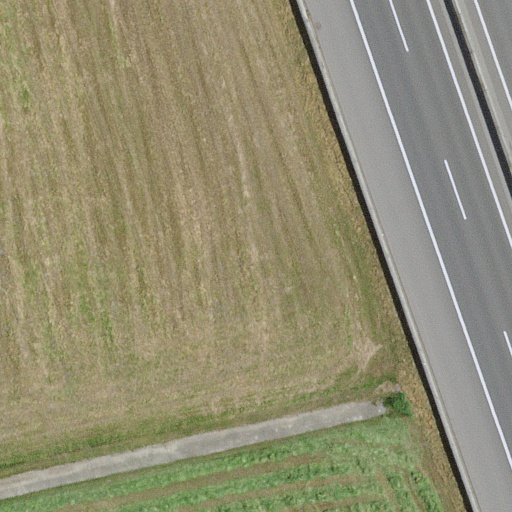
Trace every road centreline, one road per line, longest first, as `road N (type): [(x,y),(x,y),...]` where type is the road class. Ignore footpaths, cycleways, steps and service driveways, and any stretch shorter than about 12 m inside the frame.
road 1 (track): [(389,401),(0,487)]
road 2 (motorway): [(391,0),(511,350)]
